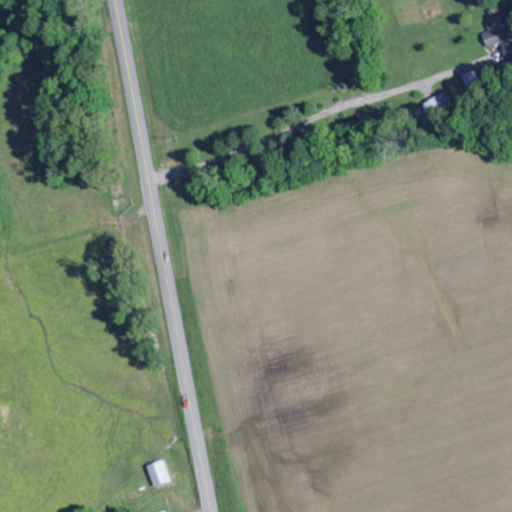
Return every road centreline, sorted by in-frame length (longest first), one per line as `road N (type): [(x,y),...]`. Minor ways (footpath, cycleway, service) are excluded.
road 1 (secondary): [(211,511),(117,0)]
road 2 (residential): [(137,107),(388,98)]
